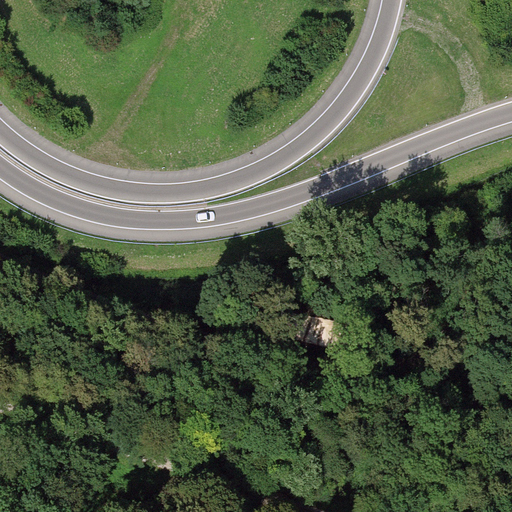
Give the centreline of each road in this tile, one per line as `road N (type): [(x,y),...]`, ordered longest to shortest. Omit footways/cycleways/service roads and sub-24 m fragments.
road 1 (motorway): [(0,170),(78,210),(186,222),(268,207),(511,114)]
road 2 (track): [(0,262),(316,369),(511,416)]
road 3 (motorway): [(391,0),(377,49),(335,115),(271,165),(217,186),(161,191),(98,183),(46,162),(0,127)]
road 4 (track): [(304,511),(0,405)]
